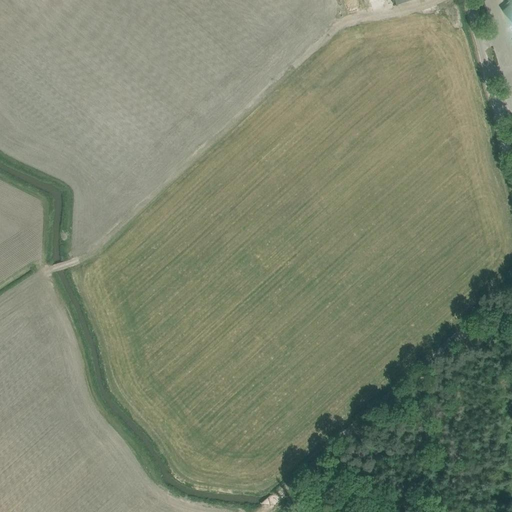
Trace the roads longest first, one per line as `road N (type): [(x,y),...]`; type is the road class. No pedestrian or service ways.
road 1 (track): [(337,441),(484,315),(511,316)]
road 2 (unclassified): [(511,210),(459,0)]
